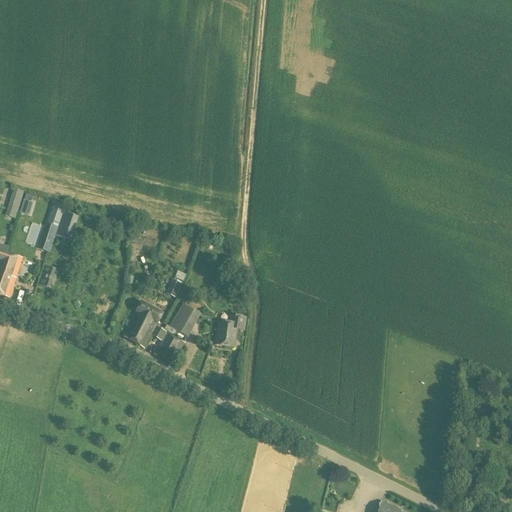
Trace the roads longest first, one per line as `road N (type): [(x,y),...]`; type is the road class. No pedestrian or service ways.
road 1 (unclassified): [(441,511),(89,337),(0,308)]
road 2 (unknown): [(243,413),(254,300),(241,225),(261,0)]
